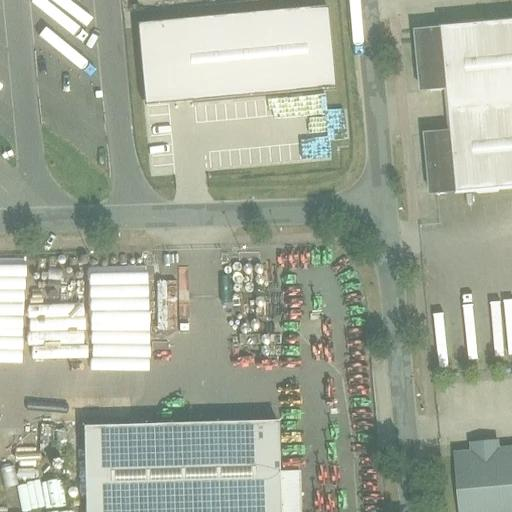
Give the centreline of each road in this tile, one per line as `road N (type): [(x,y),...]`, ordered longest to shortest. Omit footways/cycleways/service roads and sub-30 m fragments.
road 1 (residential): [(412,511),(381,207)]
road 2 (residential): [(131,216),(381,207)]
road 3 (unknown): [(47,218),(26,0)]
road 4 (unknown): [(131,216),(115,0)]
road 5 (residential): [(381,207),(362,0)]
road 6 (residential): [(0,220),(131,216)]
